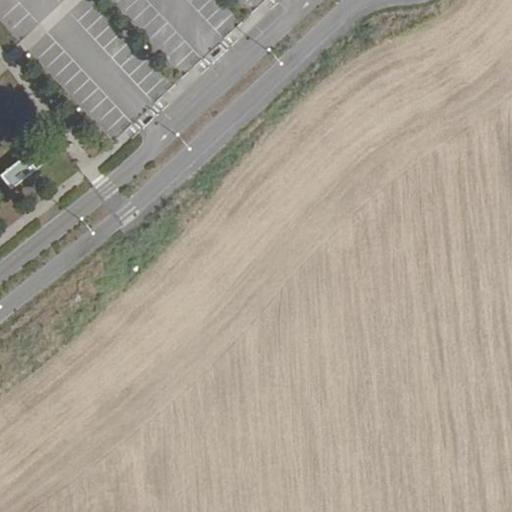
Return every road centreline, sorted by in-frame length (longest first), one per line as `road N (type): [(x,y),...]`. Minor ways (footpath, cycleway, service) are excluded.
road 1 (unclassified): [(0,302),(126,211),(368,0)]
road 2 (residential): [(309,0),(0,274)]
